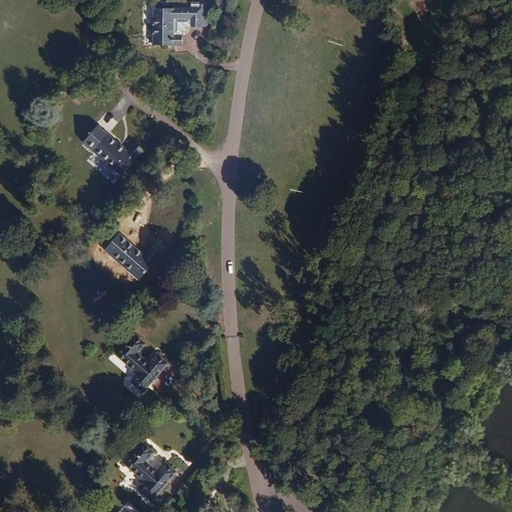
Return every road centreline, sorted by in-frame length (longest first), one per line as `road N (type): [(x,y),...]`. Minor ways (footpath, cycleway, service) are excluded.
road 1 (unclassified): [(254,473),(232,336),(228,176)]
road 2 (unclassified): [(228,176),(257,0)]
road 3 (unclassified): [(93,61),(228,176)]
